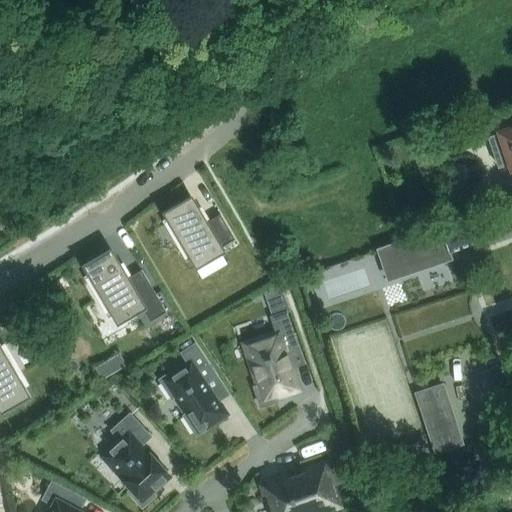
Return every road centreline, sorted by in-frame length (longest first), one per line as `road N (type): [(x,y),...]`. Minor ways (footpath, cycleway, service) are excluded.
road 1 (residential): [(0,282),(195,151)]
road 2 (residential): [(185,511),(326,409)]
